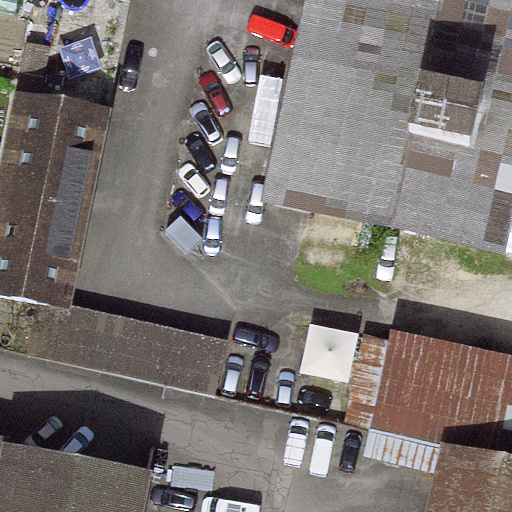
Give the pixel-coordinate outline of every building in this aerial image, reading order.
[(511,260),(511,0),(306,0),(261,205),(511,260)] [(0,172),(0,295),(48,304),(71,310),(72,304),(111,109),(16,90),(0,172)] [(228,339),(72,304),(71,310),(48,304),(37,354),(216,394),(228,339)] [(511,353),(390,328),(388,339),(369,428),(442,442),(511,457),(511,353)] [(369,428),(388,339),(364,334),(345,422),(369,428)] [(436,471),(442,442),(369,428),(364,456),(436,471)] [(142,511),(151,470),(8,442),(10,432),(0,429),(0,511),(142,511)] [(511,511),(511,457),(442,442),(436,471),(426,511),(511,511)]
